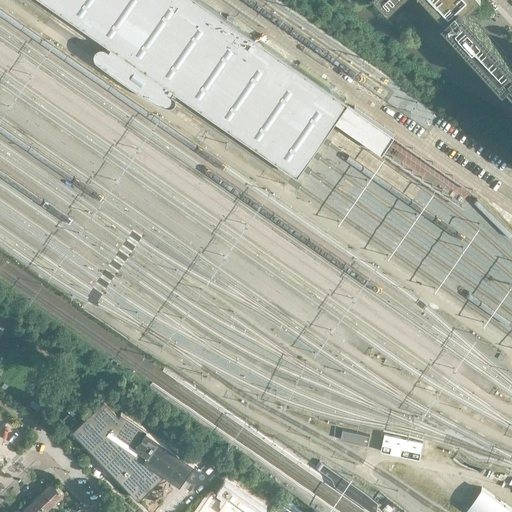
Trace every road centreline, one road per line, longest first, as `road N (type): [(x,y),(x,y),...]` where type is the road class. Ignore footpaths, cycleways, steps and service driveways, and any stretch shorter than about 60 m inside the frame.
road 1 (tertiary): [(511,415),(412,511)]
road 2 (tertiary): [(424,511),(511,427)]
